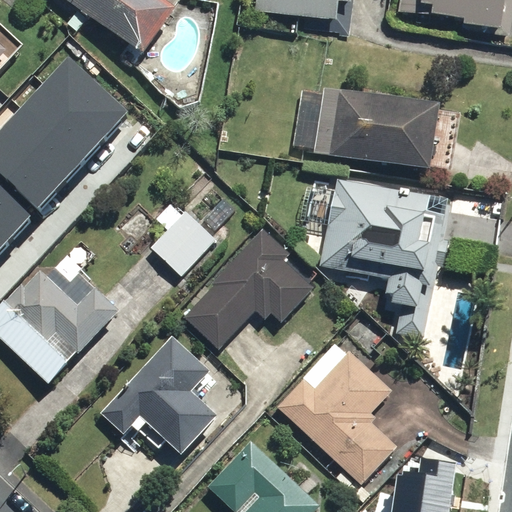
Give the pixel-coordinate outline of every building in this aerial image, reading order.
[(54,0),(138,63),(174,15),(153,0),(54,0)] [(253,0),(252,16),(304,23),(303,34),(349,40),(354,0),(253,0)] [(511,0),(416,0),(415,13),(428,15),(427,23),(459,27),(458,37),(506,43),(511,0)] [(0,70),(18,52),(0,33),(0,70)] [(40,87),(101,141),(129,111),(68,57),(40,87)] [(80,163),(101,141),(40,87),(21,108),(80,163)] [(311,156),(310,164),(424,180),(425,171),(447,174),(455,118),(299,96),(291,154),(311,156)] [(0,130),(58,185),(80,163),(21,108),(0,130)] [(0,172),(37,208),(58,185),(0,130),(0,172)] [(448,206),(308,181),(300,226),(323,230),(315,276),(386,289),(382,311),(397,313),(393,337),(424,342),(448,206)] [(0,230),(9,239),(31,216),(0,188),(0,230)] [(177,282),(219,242),(177,199),(153,223),(166,236),(148,253),(177,282)] [(0,249),(9,239),(0,230),(0,249)] [(288,261),(260,234),(207,288),(211,292),(182,322),(215,354),(253,314),(262,323),(269,316),(281,327),(313,294),(284,266),(288,261)] [(85,287),(90,281),(80,272),(92,259),(78,245),(45,280),(38,273),(0,312),(0,350),(45,393),(116,318),(85,287)] [(340,302),(323,288),(302,311),(319,326),(340,302)] [(206,377),(170,341),(95,418),(121,443),(139,426),(175,461),(212,423),(186,397),(206,377)] [(335,351),(277,408),(342,475),(333,484),(359,510),(373,496),(363,486),(398,453),(366,421),(390,398),(348,354),(343,359),(335,351)] [(312,511),(248,448),(205,491),(225,511),(312,511)] [(450,511),(458,462),(422,457),(420,468),(409,466),(408,473),(403,472),(403,474),(398,473),(392,511),(450,511)]
